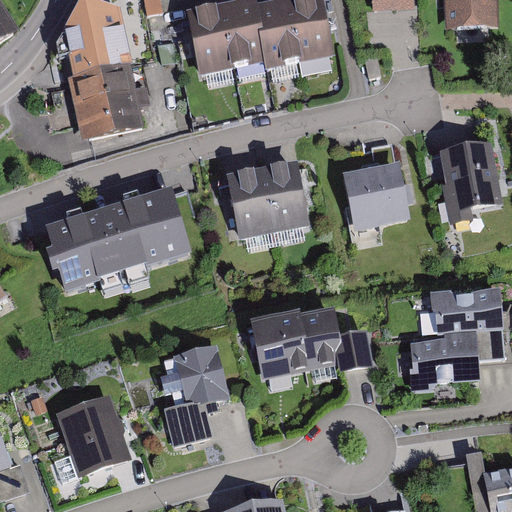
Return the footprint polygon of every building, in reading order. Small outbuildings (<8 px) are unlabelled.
[(258,0),(242,0),(190,11),(204,72),(265,59),(268,70),(339,54),(326,0),(284,0),(260,5),(258,0)] [(412,0),(373,0),(374,17),(393,17),(413,16),(412,0)] [(495,0),(449,0),(452,38),(498,35),(495,0)] [(0,7),(0,41),(15,32),(0,7)] [(84,19),(67,48),(76,88),(71,90),(84,147),(143,133),(121,19),(84,19)] [(371,182),(344,188),(355,238),(409,226),(404,203),(392,149),(380,152),(365,155),(371,182)] [(487,158),(447,165),(452,195),(447,196),(452,229),(472,226),(470,214),(496,210),(493,194),(487,158)] [(300,176),(224,193),(237,253),(314,236),(300,176)] [(66,303),(193,264),(172,196),(45,235),(66,303)] [(0,280),(0,305),(11,300),(0,280)] [(445,336),(411,339),(415,389),(480,383),(478,358),(511,355),(511,340),(507,285),(441,290),(445,336)] [(339,303),(251,321),(262,374),(335,359),(338,372),(357,368),(376,364),(368,326),(345,331),(339,303)] [(220,344),(173,356),(186,405),(169,409),(178,447),(217,437),(211,414),(226,410),(223,399),(234,397),(220,344)] [(133,457),(110,397),(59,416),(81,476),(133,457)] [(0,425),(0,494),(2,501),(16,497),(28,493),(19,466),(14,468),(0,425)] [(511,469),(486,474),(492,511),(496,511),(511,509),(511,469)] [(285,511),(282,499),(227,511),(285,511)]
